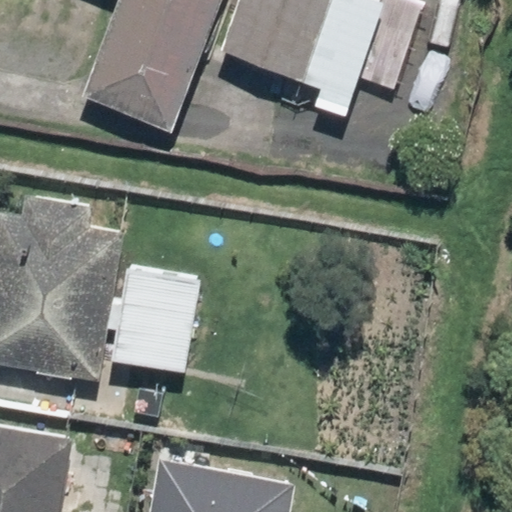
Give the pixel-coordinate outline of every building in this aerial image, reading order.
[(127,0),(97,83),(188,116),(231,0),(127,0)] [(247,0),(235,35),(363,82),(393,0),(247,0)] [(32,203),(8,199),(0,250),(0,350),(112,368),(136,219),(102,214),(105,195),(35,184),(32,203)] [(140,255),(125,347),(198,358),(212,267),(140,255)] [(0,412),(0,511),(68,511),(84,428),(0,412)] [(140,511),(273,511),(282,463),(153,440),(140,511)] [(100,511),(136,511),(143,477),(81,466),(73,507),(100,511)]
